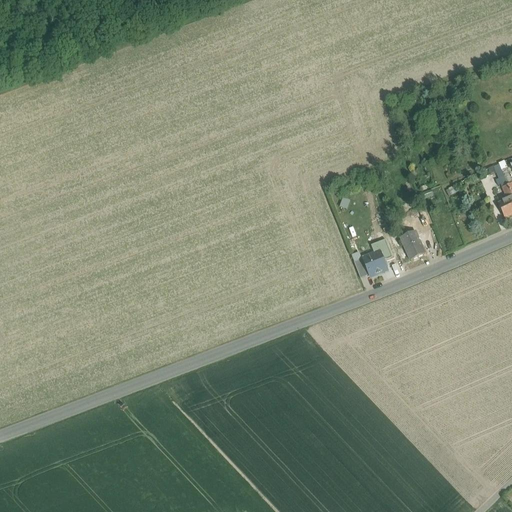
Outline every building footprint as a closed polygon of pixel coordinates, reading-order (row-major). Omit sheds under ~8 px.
[(421,147),(413,150),(418,163),(426,160),(421,147)] [(469,159),(461,162),(464,172),(472,169),(469,159)] [(502,171),(499,166),(494,168),(495,172),(496,172),(497,173),(499,181),(496,182),(498,186),(500,185),(502,189),(508,186),(502,171)] [(511,184),(511,181),(507,169),(502,171),(508,186),(511,184)] [(511,196),(508,186),(502,189),(507,200),(511,197),(511,196)] [(511,197),(507,200),(498,204),(505,220),(511,216),(511,197)] [(425,213),(412,218),(418,231),(431,226),(425,213)] [(409,218),(394,225),(398,233),(413,226),(409,218)] [(413,226),(398,233),(411,262),(425,255),(413,226)] [(380,253),(363,259),(370,276),(370,278),(387,271),(385,266),(387,260),(382,258),(380,253)] [(363,259),(354,263),(360,280),(370,276),(363,259)]
